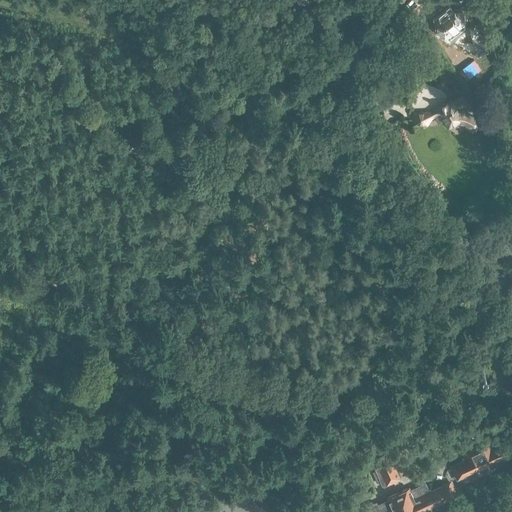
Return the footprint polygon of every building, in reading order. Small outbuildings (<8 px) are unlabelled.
[(312,0),(314,3),(303,10),(309,19),(328,6),(323,0),(312,0)] [(436,30),(440,36),(446,36),(448,40),(465,25),(478,55),(487,51),(474,20),(466,24),(464,22),(464,16),(461,11),(453,10),(451,8),(435,21),(437,24),(436,30)] [(443,103),(430,112),(413,113),(413,126),(427,126),(427,119),(432,119),(437,115),(442,122),(444,120),(449,128),(458,121),(475,131),(481,120),(468,113),(464,108),(470,104),(463,95),(453,102),(451,101),(446,105),(443,103)] [(459,221),(462,219),(462,217),(461,214),(459,212),(455,213),(454,216),(455,219),(457,221),(459,221)] [(463,461),(456,464),(451,467),(457,478),(511,453),(506,441),(494,447),(493,445),(490,446),(488,441),(462,452),(465,457),(462,458),(463,461)] [(393,463),(388,450),(374,457),(379,469),(375,471),(382,486),(384,486),(400,479),(395,468),(398,467),(396,462),(393,463)] [(420,511),(456,495),(450,482),(429,491),(425,483),(410,489),(409,487),(387,497),(388,500),(377,505),(376,502),(366,506),(368,511),(420,511)]
